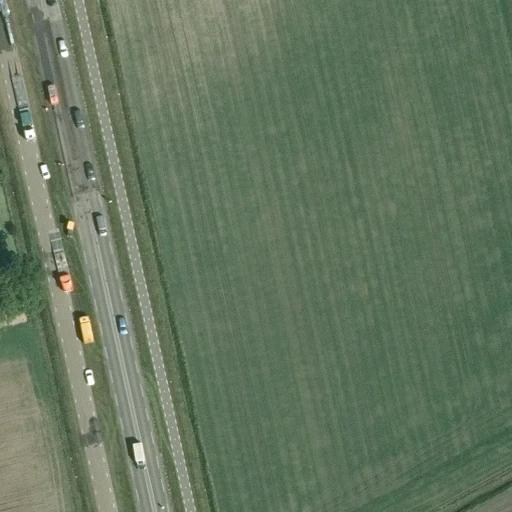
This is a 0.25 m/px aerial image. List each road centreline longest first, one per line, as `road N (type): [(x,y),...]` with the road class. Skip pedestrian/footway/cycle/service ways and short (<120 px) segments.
road 1 (primary): [(156,511),(42,0)]
road 2 (unclassified): [(0,27),(105,511)]
